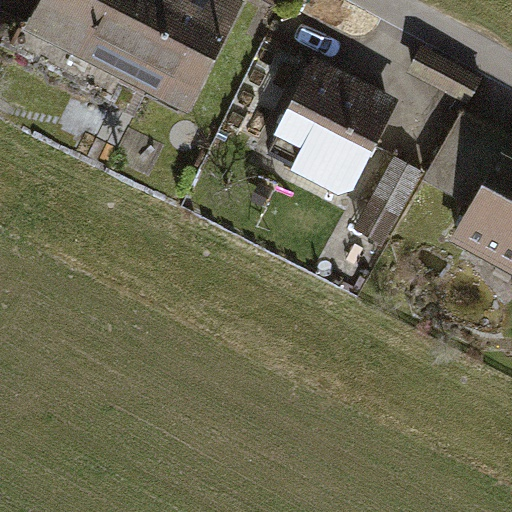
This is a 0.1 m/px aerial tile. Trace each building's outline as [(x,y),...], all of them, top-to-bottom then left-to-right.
[(37,0),(23,28),(178,111),(235,4),(226,0),(37,0)] [(419,40),(402,70),(460,105),(478,75),(419,40)] [(402,98),(313,53),(263,152),(352,197),(402,98)] [(187,128),(206,139),(216,121),(196,110),(187,128)] [(426,186),(467,208),(501,144),(461,122),(426,186)] [(511,149),(501,144),(467,208),(449,239),(473,252),(468,262),(511,286),(511,149)] [(352,231),(379,244),(417,171),(390,157),(352,231)]
